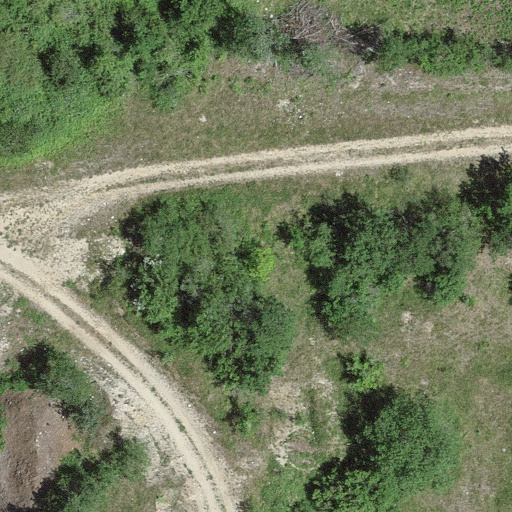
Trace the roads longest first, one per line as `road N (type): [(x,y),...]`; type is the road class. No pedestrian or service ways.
road 1 (track): [(0,204),(294,151),(511,138)]
road 2 (track): [(218,511),(167,381),(107,321),(0,249)]
